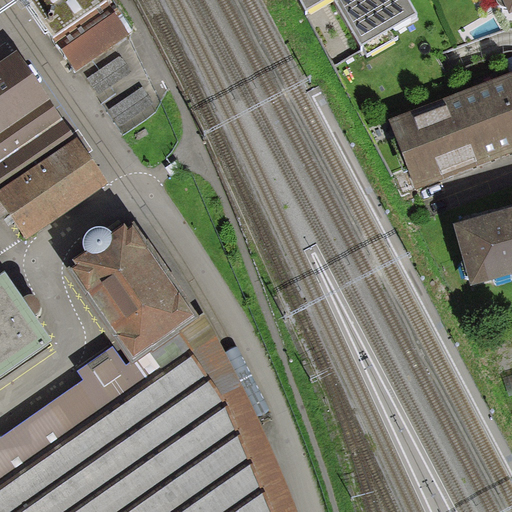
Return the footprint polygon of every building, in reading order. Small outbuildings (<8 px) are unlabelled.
[(96,0),(21,0),(73,72),(123,37),(96,0)] [(404,0),(298,0),(306,13),(329,0),(334,0),(360,46),(413,16),(404,0)] [(10,56),(0,63),(0,204),(20,232),(97,176),(10,56)] [(511,73),(388,120),(412,183),(511,145),(511,73)] [(511,207),(453,224),(468,276),(511,263),(511,207)] [(126,226),(67,267),(122,345),(130,357),(172,328),(189,316),(126,226)] [(0,377),(45,348),(0,281),(0,377)] [(0,511),(270,511),(228,411),(172,328),(130,357),(122,345),(0,436),(0,511)]
